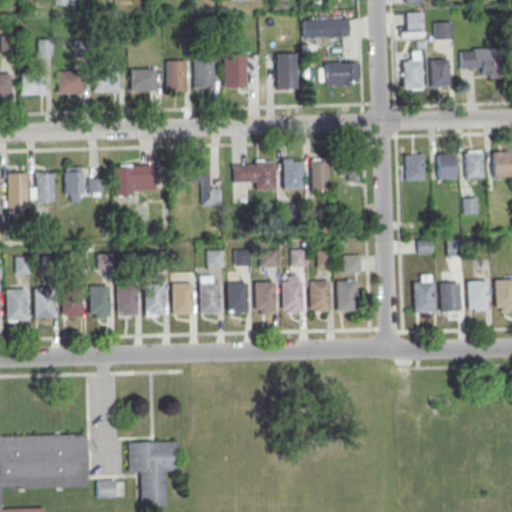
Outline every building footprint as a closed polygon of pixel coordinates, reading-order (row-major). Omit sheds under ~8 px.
[(404,12),(421,12),(421,29),(405,29),(404,12)] [(346,17),(301,17),(301,36),(346,36),(346,17)] [(433,22),(448,22),(448,39),(434,39),(433,22)] [(0,35),(14,35),(15,51),(0,51),(0,35)] [(36,39),(51,38),(51,54),(36,55),(36,39)] [(73,40),(88,40),(88,56),(73,56),(73,40)] [(458,48),(458,67),(479,67),(479,76),(497,76),(497,48),(458,48)] [(420,88),(420,50),(410,50),(410,61),(400,61),(400,88),(420,88)] [(273,54),(294,54),(295,88),(274,89),(273,54)] [(222,56),(242,55),(243,86),(223,87),(222,56)] [(192,59),(212,58),(213,89),(193,89),(192,59)] [(427,86),(446,86),(446,59),(427,59),(427,86)] [(164,60),(184,60),(185,91),(165,91),(164,60)] [(355,62),(321,62),(321,84),(355,84),(355,62)] [(128,69),(154,69),(154,90),(129,91),(128,69)] [(92,71),(118,70),(118,92),(93,92),(92,71)] [(55,72),(80,71),(81,93),(55,94),(55,72)] [(18,74),(44,73),(45,94),(19,95),(18,74)] [(0,75),(8,75),(8,96),(0,96),(0,75)] [(491,153),(508,152),(509,177),(492,178),(491,153)] [(463,154),(480,153),(481,178),(464,179),(463,154)] [(436,155),(453,154),(454,179),(437,180),(436,155)] [(404,156),(421,155),(422,180),(405,181),(404,156)] [(339,157),(339,175),(346,175),(347,183),(356,182),(356,157),(339,157)] [(280,159),(281,190),(301,190),(300,162),(289,162),(289,159),(280,159)] [(187,162),(206,161),(207,189),(218,188),(219,205),(199,206),(198,182),(187,183),(187,162)] [(309,161),(309,191),(327,191),(326,161),(309,161)] [(253,162),(272,162),(273,190),(253,190),(253,182),(231,182),(231,165),(253,165),(253,162)] [(112,167),(153,166),(153,191),(131,191),(131,195),(113,196),(112,167)] [(62,168),(80,167),(80,195),(62,195),(62,168)] [(5,174),(24,174),(25,208),(5,209),(5,174)] [(34,174),(52,174),(52,202),(34,202),(34,174)] [(86,179),(101,178),(101,194),(86,195),(86,179)] [(461,198),(475,197),(476,214),(461,215),(461,198)] [(416,240),(430,240),(431,253),(416,254),(416,240)] [(445,240),(460,240),(460,257),(446,257),(445,240)] [(205,250),(220,249),(221,266),(205,266),(205,250)] [(233,249),(248,249),(248,265),(233,265),(233,249)] [(289,250),(304,249),(304,266),(289,266),(289,250)] [(259,250),(275,250),(275,266),(259,266),(259,250)] [(150,251),(165,251),(166,267),(150,268),(150,251)] [(315,251),(330,251),(331,267),(315,268),(315,251)] [(121,253),(136,252),(137,269),(121,269),(121,253)] [(95,254),(110,254),(111,270),(95,270),(95,254)] [(342,256),(359,255),(359,273),(342,273),(342,256)] [(12,257),(28,256),(28,273),(13,273),(12,257)] [(39,256),(55,256),(55,272),(40,272),(39,256)] [(492,281),(511,280),(511,310),(507,311),(507,313),(499,314),(499,308),(493,308),(492,281)] [(307,282),(327,281),(328,312),(313,313),(313,310),(307,310),(307,282)] [(334,282),(355,281),(355,312),(335,313),(334,282)] [(437,282),(458,281),(459,312),(438,313),(437,282)] [(464,282),(485,281),(486,312),(465,313),(464,282)] [(224,283),(244,282),(245,313),(230,314),(230,311),(225,311),(224,283)] [(251,282),(272,282),(273,313),(258,313),(258,310),(252,310),(251,282)] [(279,282),(299,282),(300,313),(285,313),(285,310),(280,310),(279,282)] [(412,283),(432,282),(433,313),(413,314),(412,283)] [(169,284),(189,283),(190,314),(169,315),(169,284)] [(196,284),(216,283),(217,314),(197,314),(196,284)] [(141,284),(162,284),(163,314),(148,315),(148,312),(142,312),(141,284)] [(113,286),(134,285),(135,316),(120,316),(120,313),(114,314),(113,286)] [(86,287),(106,286),(107,317),(93,317),(92,314),(87,314),(86,287)] [(59,288),(79,287),(80,318),(65,319),(65,316),(59,316),(59,288)] [(31,289),(52,288),(52,319),(38,319),(38,316),(32,316),(31,289)] [(3,290),(24,290),(24,320),(4,321),(3,290)] [(0,511),(0,436),(85,433),(87,486),(0,489),(1,510),(42,509),(42,511),(0,511)] [(126,444),(175,442),(176,471),(165,471),(166,507),(141,508),(140,472),(127,472),(126,444)] [(96,498),(96,481),(115,481),(115,497),(96,498)]
